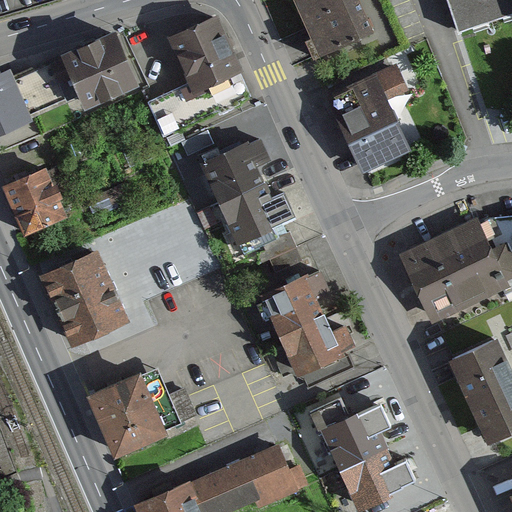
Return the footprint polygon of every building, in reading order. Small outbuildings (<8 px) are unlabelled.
[(360,0),(285,0),(286,1),(288,0),(293,0),(311,40),(306,42),(314,61),(375,33),(360,0)] [(511,14),(511,0),(444,0),(456,33),(511,14)] [(181,93),(238,69),(215,13),(158,37),(181,93)] [(87,100),(137,78),(116,31),(20,73),(36,108),(82,88),(87,100)] [(396,65),(326,98),(363,175),(412,152),(388,100),(408,91),(396,65)] [(0,114),(5,126),(29,115),(9,68),(0,72),(0,114)] [(189,167),(207,208),(277,177),(259,136),(189,167)] [(27,231),(66,213),(45,167),(6,185),(27,231)] [(295,216),(277,177),(207,208),(225,247),(295,216)] [(511,215),(488,218),(480,223),(511,287),(511,215)] [(478,218),(397,253),(432,325),(511,287),(480,223),(478,218)] [(66,346),(127,322),(99,251),(38,275),(66,346)] [(255,305),(272,343),(337,315),(320,276),(255,305)] [(353,349),(337,315),(272,343),(288,378),(353,349)] [(511,369),(497,339),(448,362),(488,446),(511,434),(511,369)] [(115,443),(179,417),(157,363),(93,389),(115,443)] [(312,428),(330,469),(391,441),(372,400),(312,428)] [(195,477),(210,511),(255,491),(259,498),(308,476),(293,442),(281,447),(278,440),(195,477)] [(409,479),(391,441),(330,469),(348,507),(409,479)] [(141,498),(147,511),(203,511),(188,478),(141,498)]
